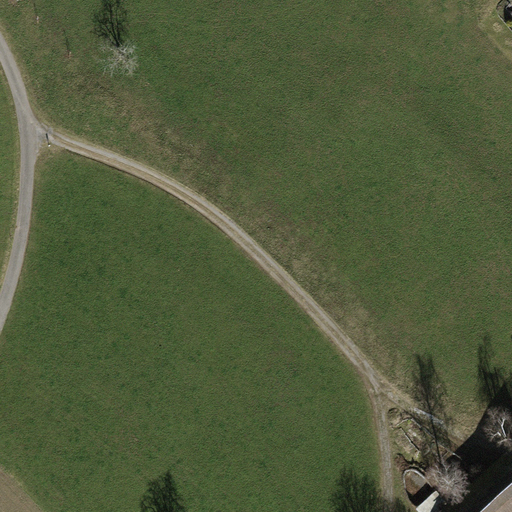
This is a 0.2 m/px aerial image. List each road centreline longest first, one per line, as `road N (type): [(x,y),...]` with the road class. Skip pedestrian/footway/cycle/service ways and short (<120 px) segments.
road 1 (track): [(459,435),(381,390),(293,284),(213,213),(112,157),(37,143)]
road 2 (unclassified): [(0,323),(24,245),(37,143),(0,48)]
road 3 (track): [(381,390),(392,511)]
